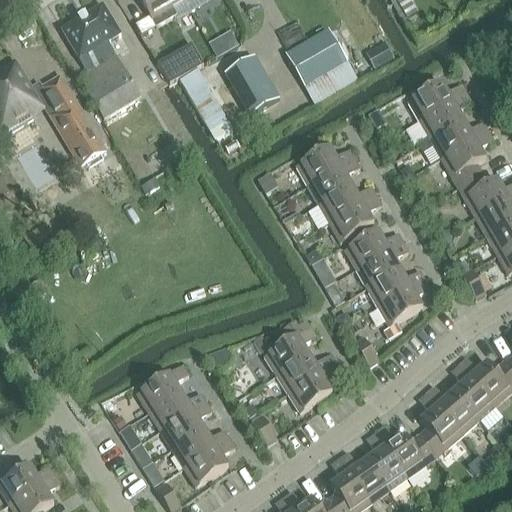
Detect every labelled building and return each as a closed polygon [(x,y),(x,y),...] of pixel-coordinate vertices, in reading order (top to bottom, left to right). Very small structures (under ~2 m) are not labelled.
[(172,9),(184,2),(182,0),(151,0),(143,5),(157,29),(177,18),(172,9)] [(121,38),(103,9),(62,33),(86,74),(79,79),(105,123),(142,101),(109,46),(121,38)] [(291,55),(286,58),(305,91),(348,66),(329,34),(309,45),(291,55)] [(386,46),(366,57),(374,71),(394,61),(386,46)] [(191,47),(158,67),(171,87),(179,83),(180,82),(196,73),(197,72),(204,68),(191,47)] [(255,60),(225,77),(250,121),(280,103),(255,60)] [(15,65),(0,73),(0,131),(5,139),(34,122),(30,115),(42,108),(51,121),(56,118),(86,169),(107,156),(60,80),(40,92),(41,94),(35,98),(15,65)] [(180,82),(179,83),(188,98),(205,88),(196,73),(180,82)] [(408,106),(420,125),(467,98),(461,89),(447,97),(441,86),(408,106)] [(420,125),(430,144),(464,125),(458,115),(472,107),(467,98),(420,125)] [(221,115),(204,125),(215,145),(233,134),(221,115)] [(469,134),(464,125),(430,144),(441,163),(488,135),(483,126),(469,134)] [(441,163),(458,192),(483,178),(477,168),(486,163),(480,153),(494,145),(488,135),(441,163)] [(426,141),(418,146),(422,153),(431,148),(426,141)] [(317,149),(304,157),(308,164),(321,156),(317,149)] [(296,170),(308,190),(355,163),(350,153),(336,161),(330,151),(321,156),(308,164),(296,170)] [(360,172),(355,163),(308,190),(319,209),(352,189),(346,180),(360,172)] [(406,171),(401,174),(405,181),(413,177),(410,172),(406,171)] [(458,192),(476,222),(511,200),(511,188),(503,193),(497,183),(488,188),(483,178),(458,192)] [(155,182),(142,190),(146,197),(160,189),(155,182)] [(319,209),(329,227),(377,200),(371,191),(357,199),(352,189),(319,209)] [(382,209),(377,200),(329,227),(341,247),(374,228),(368,217),(382,209)] [(511,200),(476,222),(486,241),(511,225),(511,200)] [(511,225),(486,241),(497,259),(511,250),(511,225)] [(45,230),(24,243),(33,258),(54,246),(45,230)] [(345,254),(356,274),(403,247),(398,237),(384,245),(378,235),(345,254)] [(297,237),(292,240),(296,246),(301,244),(297,237)] [(448,238),(440,242),(446,252),(453,248),(448,238)] [(409,256),(403,247),(356,274),(367,292),(400,273),(395,264),(409,256)] [(511,250),(497,259),(509,279),(511,277),(511,250)] [(315,254),(305,260),(311,269),(321,263),(315,254)] [(464,264),(456,269),(462,280),(470,275),(464,264)] [(406,283),(400,273),(367,292),(378,311),(425,284),(420,275),(406,283)] [(470,275),(462,280),(476,304),(486,298),(472,274),(470,275)] [(333,280),(321,287),(325,292),(334,287),(336,285),(333,280)] [(40,283),(29,290),(37,303),(47,296),(40,283)] [(378,311),(389,331),(384,334),(389,342),(402,335),(397,326),(423,312),(417,301),(430,293),(425,284),(378,311)] [(340,298),(331,303),(336,310),(345,306),(340,298)] [(345,316),(336,322),(342,332),(344,331),(352,326),(345,316)] [(309,359),(303,350),(317,341),(310,331),(306,325),(298,330),(295,326),(276,339),(282,349),(264,360),(277,380),(309,359)] [(262,340),(254,344),(261,355),(269,350),(262,340)] [(364,341),(354,348),(369,371),(379,365),(364,341)] [(315,368),(309,359),(277,380),(288,398),(334,369),(328,359),(315,368)] [(495,410),(511,395),(511,375),(505,365),(494,374),(487,366),(478,374),(468,362),(460,369),(495,410)] [(137,398),(149,417),(181,397),(176,388),(189,379),(183,369),(137,398)] [(340,378),(334,369),(288,398),(301,417),(333,396),(326,386),(340,378)] [(462,388),(454,396),(479,425),(495,410),(460,369),(451,376),(462,388)] [(435,391),(427,398),(463,439),(479,425),(454,396),(446,403),(435,391)] [(187,406),(181,397),(149,417),(161,436),(206,406),(201,397),(187,406)] [(427,433),(419,440),(436,462),(463,439),(427,398),(419,405),(429,417),(420,425),(427,433)] [(161,436),(172,454),(205,433),(199,424),(212,415),(206,406),(161,436)] [(253,407),(245,412),(250,420),(258,415),(253,407)] [(122,419),(114,424),(120,432),(127,428),(122,419)] [(263,420),(252,426),(267,450),(278,443),(263,420)] [(384,432),(375,438),(407,483),(436,462),(419,440),(409,447),(403,438),(393,445),(384,432)] [(210,442),(205,433),(172,454),(184,472),(230,443),(224,434),(210,442)] [(407,483),(375,438),(367,444),(376,457),(367,464),(389,495),(407,483)] [(230,443),(184,472),(196,491),(229,471),(222,461),(236,452),(230,443)] [(493,451),(492,458),(497,463),(505,456),(498,447),(493,451)] [(142,448),(131,455),(135,460),(145,454),(142,448)] [(389,495),(367,464),(358,470),(349,457),(340,463),(371,507),(389,495)] [(364,511),(371,507),(340,463),(331,469),(340,482),(331,489),(337,498),(327,504),(332,511),(364,511)] [(0,488),(0,494),(9,509),(55,479),(49,470),(36,479),(29,469),(0,488)] [(11,511),(46,511),(54,507),(48,497),(61,488),(55,479),(9,509),(11,511)] [(166,487),(156,494),(168,511),(179,511),(181,511),(166,487)] [(284,502),(290,511),(332,511),(327,504),(318,511),(312,502),(302,509),(293,496),(284,502)] [(290,511),(284,502),(275,508),(277,511),(290,511)]
